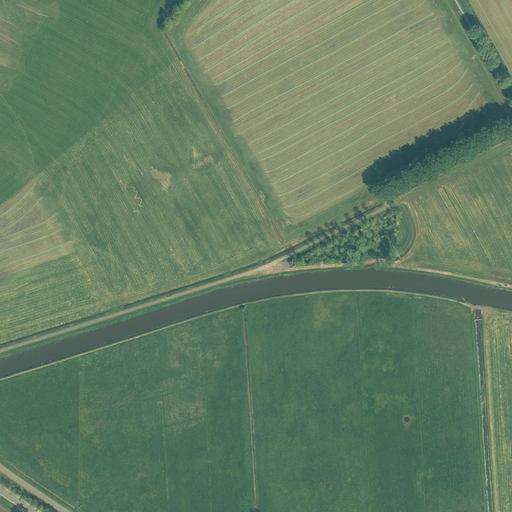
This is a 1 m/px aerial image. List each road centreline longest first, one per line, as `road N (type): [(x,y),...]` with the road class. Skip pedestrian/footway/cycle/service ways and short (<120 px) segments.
road 1 (unclassified): [(0,350),(268,265),(391,204)]
road 2 (track): [(256,269),(395,265)]
